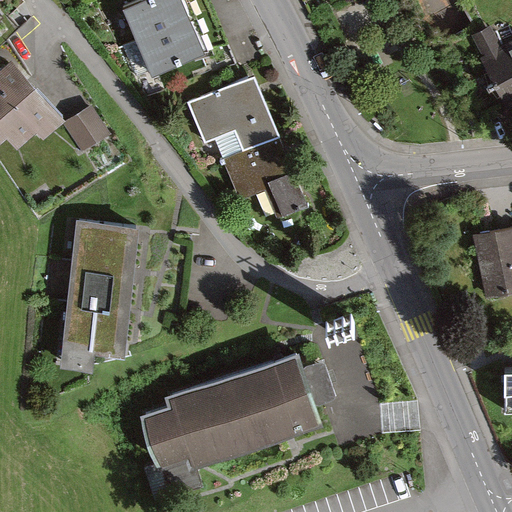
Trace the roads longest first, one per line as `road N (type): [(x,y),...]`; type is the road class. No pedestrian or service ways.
road 1 (residential): [(393,266),(329,286),(284,279),(241,254),(31,0)]
road 2 (tertiary): [(486,488),(393,266)]
road 3 (tertiary): [(358,183),(269,0)]
road 4 (unknown): [(284,279),(265,323),(317,333),(344,395)]
road 5 (residential): [(511,163),(358,183)]
